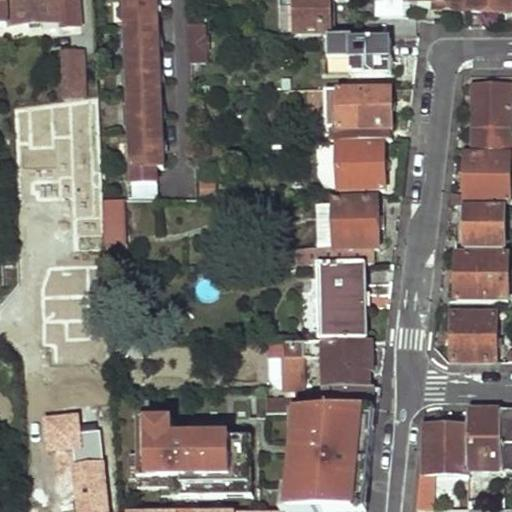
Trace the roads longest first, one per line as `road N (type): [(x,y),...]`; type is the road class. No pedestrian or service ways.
road 1 (residential): [(405,387),(435,78),(447,59),(511,49)]
road 2 (unknown): [(186,192),(180,0)]
road 3 (residential): [(392,511),(405,387)]
